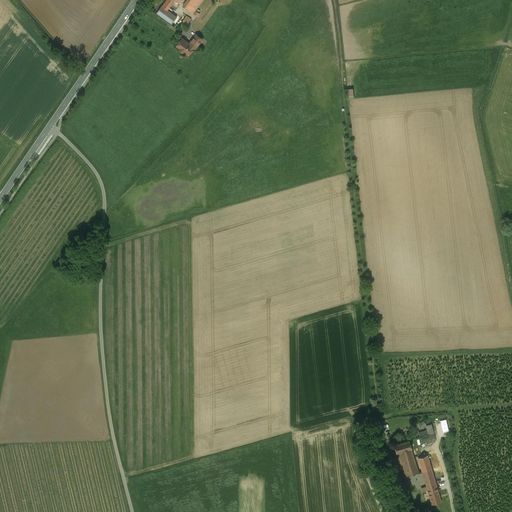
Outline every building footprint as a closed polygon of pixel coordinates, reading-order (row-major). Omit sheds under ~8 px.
[(187,0),(183,6),(193,14),(203,0),(187,0)] [(176,17),(162,6),(157,13),(171,24),(176,17)] [(191,19),(186,16),(182,21),(188,24),(191,19)] [(196,35),(189,44),(195,48),(202,39),(196,35)] [(189,44),(182,38),(176,46),(179,49),(180,50),(182,52),(183,52),(186,54),(190,49),(191,50),(193,47),(195,49),(195,48),(189,44)] [(409,440),(394,445),(396,453),(397,453),(410,449),(411,448),(411,449),(412,448),(409,440)] [(410,449),(397,453),(404,476),(417,472),(414,460),(410,449)] [(435,453),(427,455),(435,482),(443,480),(435,453)] [(435,482),(427,455),(418,458),(422,471),(432,505),(441,502),(435,482)] [(418,458),(414,460),(417,472),(422,471),(418,458)]
